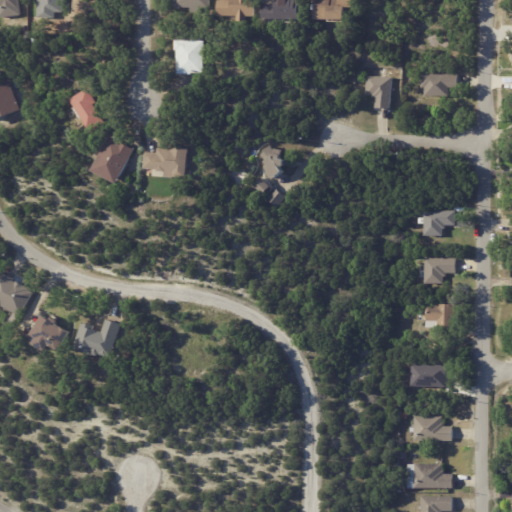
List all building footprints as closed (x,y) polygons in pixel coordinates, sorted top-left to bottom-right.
[(0,0),(21,0),(24,15),(0,17),(0,0)] [(211,0),(211,12),(192,12),(192,7),(175,8),(174,0),(211,0)] [(219,0),(257,0),(257,17),(219,16),(219,0)] [(343,18),(328,17),(328,19),(314,19),(314,0),(352,0),(352,7),(343,7),(343,18)] [(193,74),(178,73),(178,61),(177,61),(178,50),(175,50),(175,40),(206,41),(204,73),(193,72),(193,74)] [(53,72),(58,72),(61,77),(58,82),(52,82),(49,77),(53,72)] [(459,76),(459,88),(450,88),(450,96),(426,96),(426,87),(422,87),(423,74),(459,75),(459,76)] [(392,77),(389,109),(375,107),(375,98),(372,98),(373,95),(365,94),(367,76),(392,77)] [(10,81),(21,110),(0,117),(0,83),(10,80),(10,81)] [(103,116),(106,121),(91,131),(70,99),(88,87),(98,102),(95,104),(103,116)] [(131,147),(137,150),(117,185),(93,171),(112,136),(131,147)] [(191,150),(188,180),(175,178),(175,179),(154,177),(155,171),(145,169),(147,152),(159,154),(159,149),(173,150),(173,148),(191,150)] [(289,162),(292,163),(291,169),(279,167),(282,173),(276,178),(277,179),(274,182),(269,176),(270,175),(267,170),(269,168),(265,163),(268,162),(265,157),(267,155),(266,153),(274,148),(277,152),(284,152),(283,158),(281,157),(281,160),(289,162)] [(260,177),(270,186),(262,194),(252,185),(260,177)] [(279,191),(286,198),(278,208),(268,199),(277,189),(279,191)] [(457,214),(456,225),(446,225),(446,229),(444,228),(443,236),(425,236),(426,210),(457,211),(457,214)] [(458,261),(458,273),(448,273),(448,284),(428,284),(428,258),(458,258),(458,261)] [(6,273),(16,280),(16,281),(18,282),(18,281),(31,290),(31,291),(35,294),(20,316),(18,314),(13,322),(6,317),(11,310),(5,306),(4,307),(0,304),(0,276),(4,271),(6,273)] [(456,320),(456,328),(429,328),(429,306),(439,306),(439,304),(456,304),(456,320)] [(34,331),(43,316),(50,321),(52,318),(59,322),(57,325),(70,333),(59,353),(50,347),(46,354),(33,346),(37,340),(31,336),(34,331)] [(111,321),(123,325),(112,359),(108,357),(106,357),(103,357),(102,355),(100,355),(99,358),(95,356),(94,358),(74,351),(83,323),(95,327),(94,330),(103,333),(107,320),(111,321)] [(411,385),(446,386),(446,365),(411,364),(411,385)] [(412,397),(426,397),(426,409),(412,408),(412,397)] [(452,426),(452,441),(414,441),(414,416),(443,417),(443,423),(444,423),(444,426),(452,426)] [(444,472),(444,474),(453,474),(453,489),(408,488),(408,464),(415,464),(415,463),(443,464),(443,471),(444,471),(444,472)] [(453,499),(453,511),(443,511),(421,511),(422,496),(453,497),(453,499)]
